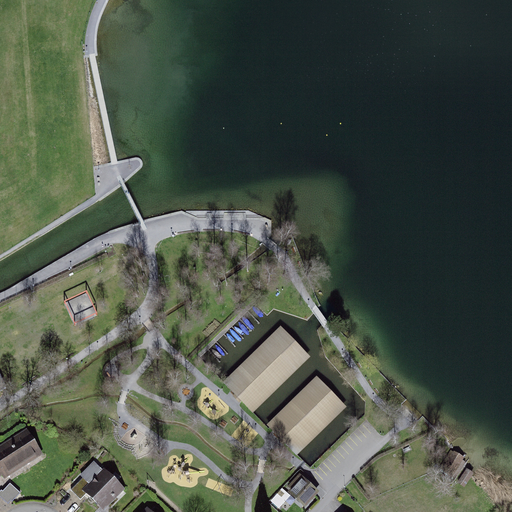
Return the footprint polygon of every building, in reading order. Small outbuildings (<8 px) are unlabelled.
[(87,288),(65,297),(76,321),(98,311),(87,288)] [(282,330),(226,385),(251,411),(307,356),(282,330)] [(0,367),(0,390),(9,386),(0,367)] [(318,380),(268,428),(294,452),(344,406),(318,380)] [(6,481),(44,458),(28,431),(0,446),(0,480),(2,478),(6,481)] [(442,471),(456,479),(467,462),(453,453),(442,471)] [(458,485),(466,490),(476,475),(467,470),(458,485)] [(94,511),(106,511),(125,491),(107,474),(83,501),(94,511)] [(306,511),(323,494),(300,474),(284,491),(306,511)] [(0,490),(0,492),(10,501),(21,489),(10,480),(0,490)]
